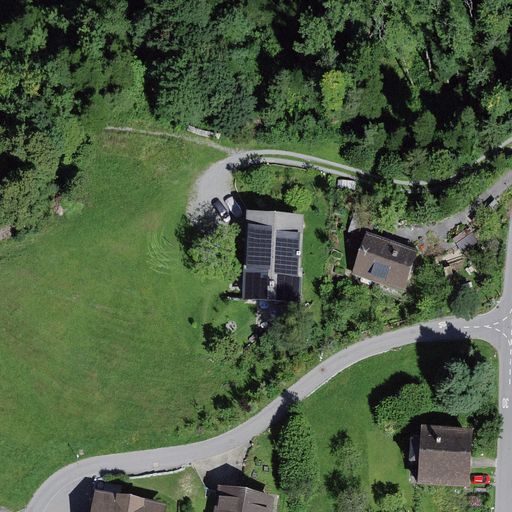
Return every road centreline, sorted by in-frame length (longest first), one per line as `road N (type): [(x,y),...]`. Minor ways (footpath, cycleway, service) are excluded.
road 1 (residential): [(510,325),(464,325),(367,347),(242,435),(201,451),(80,469),(51,487),(34,511)]
road 2 (residential): [(511,352),(504,511)]
